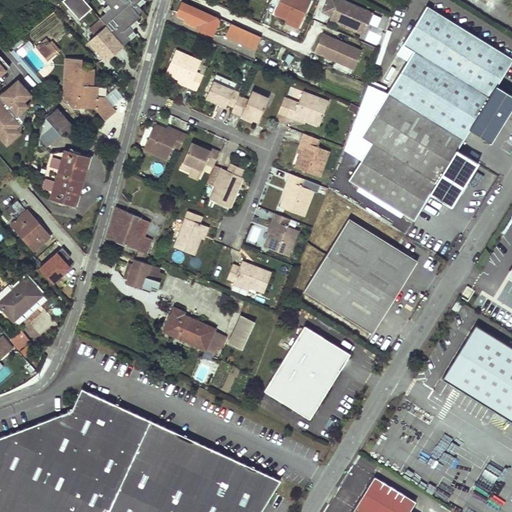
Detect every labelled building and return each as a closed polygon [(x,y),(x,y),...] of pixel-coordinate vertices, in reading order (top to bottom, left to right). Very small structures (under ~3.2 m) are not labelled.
[(85,0),(64,0),(64,1),(80,20),(93,9),(85,0)] [(138,0),(108,0),(115,8),(102,20),(123,44),(137,32),(130,25),(142,15),(139,11),(142,9),(136,3),(138,0)] [(289,23),(297,27),(309,1),(305,0),(277,0),(270,15),(283,20),(284,18),(290,20),(289,23)] [(372,13),(342,0),(326,0),(321,10),(330,14),(329,18),(363,34),(372,13)] [(216,18),(183,2),(178,13),(188,18),(200,24),(199,28),(209,33),(216,18)] [(388,94),(463,140),(468,132),(496,88),(511,62),(426,8),(402,47),(413,54),(407,63),(388,94)] [(199,28),(200,24),(188,18),(186,22),(199,28)] [(91,30),(96,36),(90,41),(106,60),(123,44),(107,26),(108,25),(102,20),(91,30)] [(255,52),(262,37),(234,24),(226,39),(255,52)] [(367,53),(327,36),(319,54),(351,68),(354,63),(361,66),(367,53)] [(56,49),(46,38),(37,47),(47,58),(56,49)] [(413,54),(402,47),(396,56),(407,63),(413,54)] [(199,61),(175,50),(166,68),(174,72),(171,77),(178,80),(190,85),(189,88),(195,91),(202,75),(195,72),(199,61)] [(0,81),(13,71),(0,55),(0,81)] [(69,71),(70,60),(66,60),(63,100),(67,101),(68,90),(72,87),(73,71),(69,71)] [(67,101),(74,108),(81,103),(86,103),(85,107),(95,107),(105,119),(115,111),(105,99),(111,94),(104,87),(95,87),(95,74),(87,73),(84,69),(82,69),(83,61),(70,60),(69,71),(73,71),(72,87),(68,90),(67,101)] [(361,66),(354,63),(351,68),(359,71),(361,66)] [(174,72),(166,68),(164,74),(171,77),(174,72)] [(190,85),(178,80),(177,83),(189,88),(190,85)] [(239,93),(212,81),(204,98),(224,107),(225,104),(232,107),(230,112),(241,117),(241,115),(257,122),(268,98),(250,91),(246,100),(237,96),(239,93)] [(21,85),(7,97),(13,103),(9,107),(14,112),(11,115),(2,104),(0,105),(0,136),(9,148),(22,137),(34,99),(21,85)] [(511,98),(496,88),(468,132),(490,146),(511,110),(511,98)] [(328,102),(302,91),(297,103),(291,100),(285,115),(293,118),(294,115),(305,120),(312,123),(314,118),(320,121),(328,102)] [(463,140),(388,94),(361,137),(371,143),(348,180),(413,220),(429,195),(431,192),(441,176),(443,172),(455,153),(463,140)] [(7,97),(0,103),(2,104),(11,115),(14,112),(9,107),(13,103),(7,97)] [(277,112),(285,115),(291,100),(283,97),(277,112)] [(72,123),(59,107),(49,118),(43,135),(50,143),(66,129),(72,123)] [(241,115),(241,117),(239,120),(255,126),(257,122),(241,115)] [(85,137),(72,123),(66,129),(78,143),(85,137)] [(165,129),(158,126),(156,131),(151,129),(142,149),(166,159),(172,146),(178,150),(185,135),(177,132),(175,134),(165,129)] [(321,140),(305,134),(303,141),(305,142),(301,154),(297,162),(302,164),(300,169),(320,176),(330,150),(318,146),(321,140)] [(200,147),(190,142),(181,162),(191,166),(188,175),(197,179),(204,163),(212,167),(218,153),(210,149),(209,151),(200,147)] [(90,156),(66,149),(53,197),(77,204),(90,156)] [(431,192),(429,195),(450,208),(477,166),(474,164),(455,153),(443,172),(441,176),(431,192)] [(243,169),(229,163),(226,170),(222,168),(214,186),(209,200),(228,207),(241,177),(239,176),(243,169)] [(214,186),(222,168),(220,167),(212,185),(214,186)] [(305,179),(290,173),(287,181),(290,182),(286,194),(283,201),(287,203),(284,208),(305,216),(315,190),(302,186),(305,179)] [(43,191),(32,179),(27,185),(37,196),(43,191)] [(27,213),(17,201),(7,211),(11,217),(14,214),(19,220),(13,225),(35,252),(51,238),(29,212),(27,213)] [(141,216),(117,206),(107,238),(151,255),(162,227),(141,217),(141,216)] [(257,209),(256,215),(269,218),(270,212),(257,209)] [(200,216),(186,211),(173,246),(193,254),(197,245),(205,226),(197,223),(200,216)] [(289,219),(274,213),(271,220),(275,222),(270,234),(267,240),(271,242),(269,248),(289,256),(299,230),(287,225),(289,219)] [(417,261),(348,218),(304,290),(372,332),(417,261)] [(200,246),(207,227),(205,226),(197,245),(200,246)] [(155,267),(132,258),(129,264),(126,263),(122,274),(125,275),(122,282),(145,291),(147,287),(153,289),(159,274),(153,271),(155,267)] [(273,272),(243,260),(240,266),(234,264),(227,278),(234,281),(250,288),(264,293),(273,272)] [(43,296),(29,280),(1,304),(15,321),(43,296)] [(250,288),(234,281),(233,284),(249,291),(250,288)] [(460,300),(458,299),(452,309),(457,313),(463,303),(460,300)] [(184,312),(174,308),(165,330),(205,348),(213,329),(214,328),(182,314),(184,312)] [(255,319),(241,313),(231,335),(245,341),(255,319)] [(350,354),(304,325),(264,390),(310,419),(350,354)] [(511,348),(476,326),(443,379),(511,421),(511,348)] [(9,338),(19,349),(30,339),(20,328),(9,338)] [(220,347),(226,334),(213,329),(205,348),(214,352),(217,346),(220,347)] [(245,341),(231,335),(228,341),(242,348),(245,341)] [(0,340),(0,360),(15,348),(5,336),(0,340)] [(24,355),(35,352),(32,343),(21,347),(24,355)] [(261,511),(281,479),(82,389),(72,411),(0,438),(0,511),(261,511)] [(353,511),(408,511),(415,502),(375,478),(353,511)]
